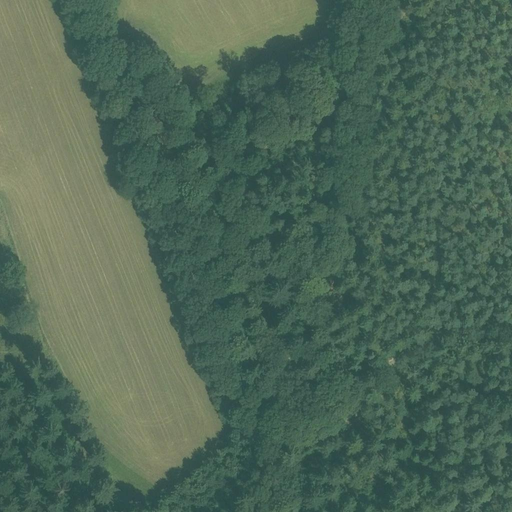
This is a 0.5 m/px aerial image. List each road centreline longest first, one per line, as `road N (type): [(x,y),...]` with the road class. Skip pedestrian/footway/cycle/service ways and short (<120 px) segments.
road 1 (track): [(263,437),(86,0)]
road 2 (track): [(462,0),(430,339)]
road 3 (track): [(430,339),(263,437)]
road 4 (track): [(165,511),(216,462),(263,437)]
